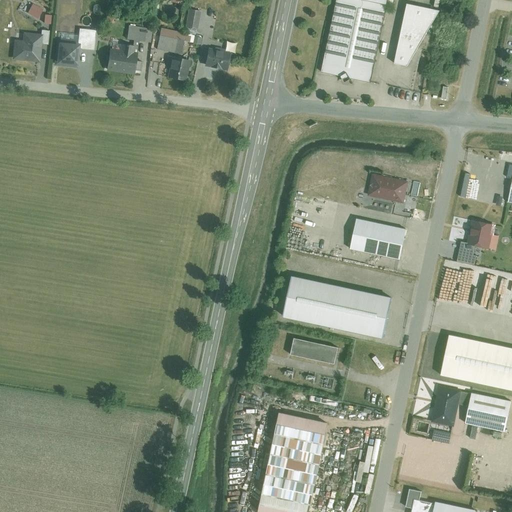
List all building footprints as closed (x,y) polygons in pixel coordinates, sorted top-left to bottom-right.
[(386,0),(335,0),(320,70),(369,81),(386,0)] [(26,13),(38,19),(43,9),(32,3),(26,13)] [(439,12),(405,3),(392,64),(407,67),(439,12)] [(189,9),(186,28),(197,30),(201,12),(189,9)] [(150,43),(150,41),(152,29),(129,26),(127,40),(134,41),(133,46),(138,47),(139,42),(150,43)] [(161,28),(157,49),(182,54),(184,41),(193,43),(195,37),(195,35),(161,28)] [(79,29),(78,44),(81,44),(80,49),(95,50),(96,30),(79,29)] [(42,60),(43,44),(44,44),(44,32),(25,31),(24,41),(16,40),(15,59),(42,60)] [(81,44),(78,44),(59,42),(56,66),(78,68),(80,49),(81,44)] [(136,62),(138,47),(133,46),(110,43),(107,71),(140,75),(142,62),(136,62)] [(214,49),(208,48),(204,67),(228,72),(232,53),(225,52),(225,49),(214,47),(214,49)] [(173,56),(168,78),(186,82),(191,60),(173,56)] [(402,202),(406,181),(372,173),(367,195),(402,202)] [(404,229),(352,217),(346,248),(397,259),(404,229)] [(494,225),(471,219),(465,242),(489,247),(494,225)] [(391,297),(290,276),(282,317),(382,338),(391,297)] [(511,347),(448,334),(439,375),(511,389),(511,347)] [(337,347),(293,338),(289,356),(333,365),(337,347)] [(469,393),(438,387),(430,422),(451,426),(456,403),(467,405),(469,393)] [(510,401),(469,393),(467,405),(463,424),(504,432),(510,401)] [(308,511),(328,423),(278,412),(255,511),(308,511)] [(451,434),(434,430),(431,440),(448,444),(451,434)] [(433,504),(413,500),(410,511),(474,511),(434,502),(433,504)]
